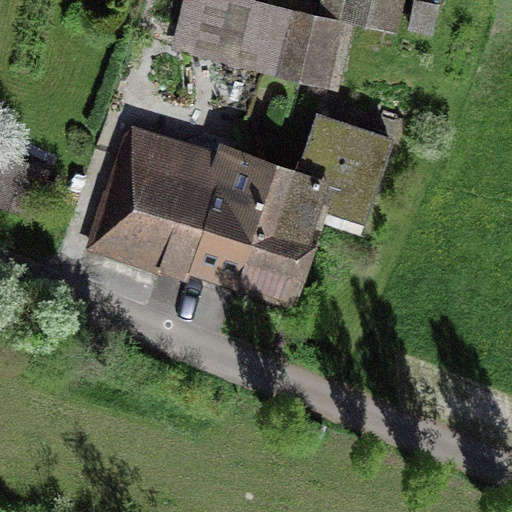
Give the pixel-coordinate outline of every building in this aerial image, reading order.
[(310,25),(216,0),(197,0),(186,45),(297,74),(310,25)] [(345,0),(342,14),(391,26),(397,0),(345,0)] [(339,33),(310,25),(297,74),(326,82),(339,33)] [(300,178),(276,170),(241,271),(285,286),(311,211),(354,226),(384,140),(320,118),(300,178)] [(222,172),(134,143),(107,227),(241,271),(276,170),(228,152),(222,172)]
